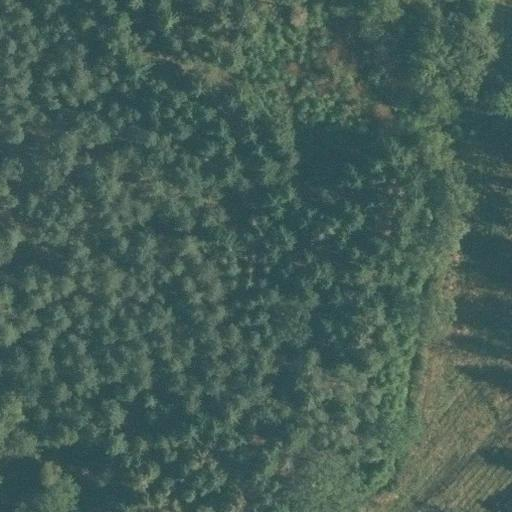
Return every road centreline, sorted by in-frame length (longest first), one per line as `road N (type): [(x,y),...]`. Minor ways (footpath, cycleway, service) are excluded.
road 1 (track): [(511,115),(0,268)]
road 2 (track): [(57,511),(0,388)]
